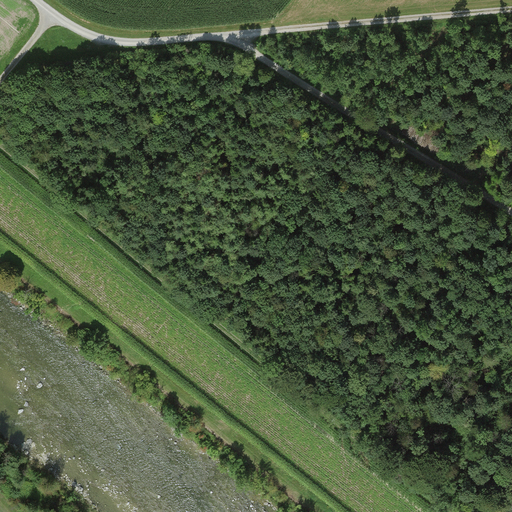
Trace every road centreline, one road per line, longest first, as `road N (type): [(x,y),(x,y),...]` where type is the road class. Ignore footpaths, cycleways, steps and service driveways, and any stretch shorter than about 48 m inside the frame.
road 1 (track): [(0,144),(450,511)]
road 2 (track): [(41,0),(102,38),(235,35),(511,211)]
road 3 (track): [(235,35),(511,7)]
